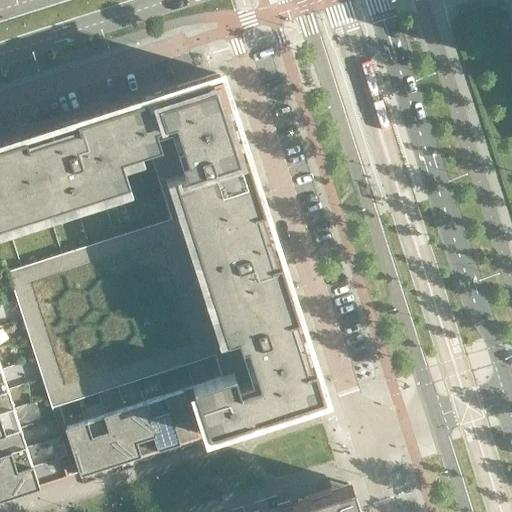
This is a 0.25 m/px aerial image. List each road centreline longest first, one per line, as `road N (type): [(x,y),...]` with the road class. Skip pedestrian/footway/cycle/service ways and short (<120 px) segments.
road 1 (secondary): [(301,0),(434,414)]
road 2 (secondary): [(509,391),(376,0)]
road 3 (unclassified): [(236,46),(363,436)]
road 4 (residential): [(0,108),(187,45)]
road 5 (secondary): [(0,50),(168,0)]
